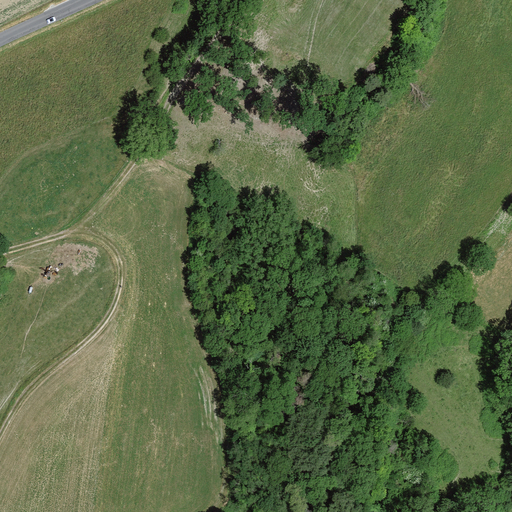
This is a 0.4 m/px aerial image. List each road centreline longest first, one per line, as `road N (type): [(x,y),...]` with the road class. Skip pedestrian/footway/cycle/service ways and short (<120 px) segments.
road 1 (track): [(0,455),(37,387),(101,325),(116,293),(117,258),(97,239),(69,233)]
road 2 (track): [(69,233),(241,0)]
